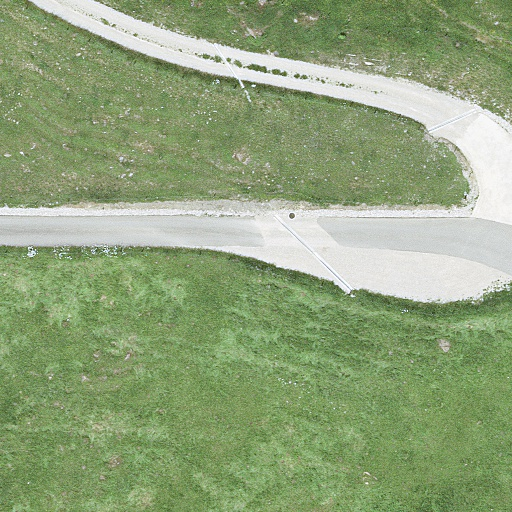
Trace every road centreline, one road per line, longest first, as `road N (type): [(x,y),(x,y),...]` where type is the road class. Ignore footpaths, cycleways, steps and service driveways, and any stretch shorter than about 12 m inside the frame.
road 1 (track): [(0,229),(376,235),(511,252)]
road 2 (track): [(511,193),(495,152),(473,127),(375,91),(240,65),(60,0)]
